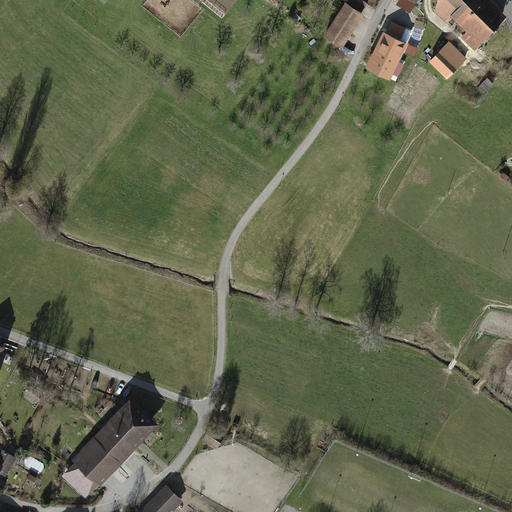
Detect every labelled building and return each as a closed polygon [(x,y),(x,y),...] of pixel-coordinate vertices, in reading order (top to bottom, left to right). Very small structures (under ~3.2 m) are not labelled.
[(350,0),(349,3),(345,1),(323,34),(342,47),(364,14),(361,12),(366,4),(360,0),(350,0)] [(418,0),(398,0),(397,4),(411,12),(418,0)] [(508,16),(491,0),(437,0),(436,7),(433,10),(447,23),(452,18),(466,31),(461,36),(475,50),(508,16)] [(386,32),(382,30),(364,66),(389,78),(407,42),(401,39),(407,27),(392,20),(386,32)] [(450,41),(430,60),(447,78),(467,58),(450,41)] [(493,82),(488,77),(479,87),(484,92),(493,82)] [(507,181),(510,177),(504,172),(501,176),(507,181)] [(93,370),(49,357),(45,369),(75,378),(72,386),(87,391),(93,370)] [(130,398),(73,460),(74,461),(62,475),(86,497),(98,484),(100,486),(158,424),(130,398)] [(2,448),(0,450),(0,472),(7,476),(18,457),(2,448)] [(38,477),(29,473),(25,482),(34,486),(38,477)] [(166,483),(138,511),(170,511),(183,500),(166,483)]
